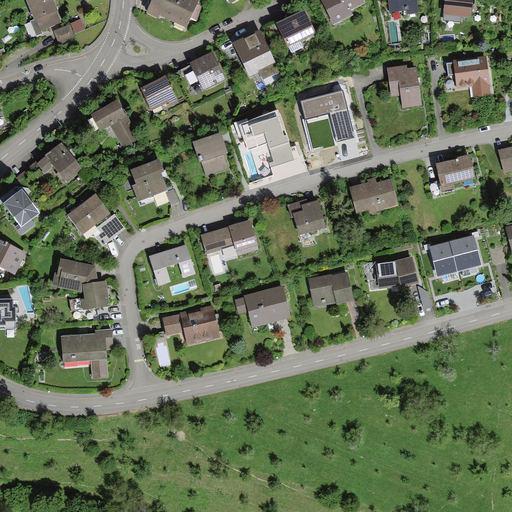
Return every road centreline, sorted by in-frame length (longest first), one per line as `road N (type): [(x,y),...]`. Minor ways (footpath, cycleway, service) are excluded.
road 1 (residential): [(146,399),(125,271),(127,254),(142,238),(318,179),(511,131)]
road 2 (tertiary): [(146,399),(511,310)]
road 3 (residential): [(114,43),(169,53),(280,0)]
road 4 (tertiary): [(0,390),(79,407),(146,399)]
road 5 (tertiary): [(91,79),(0,160)]
